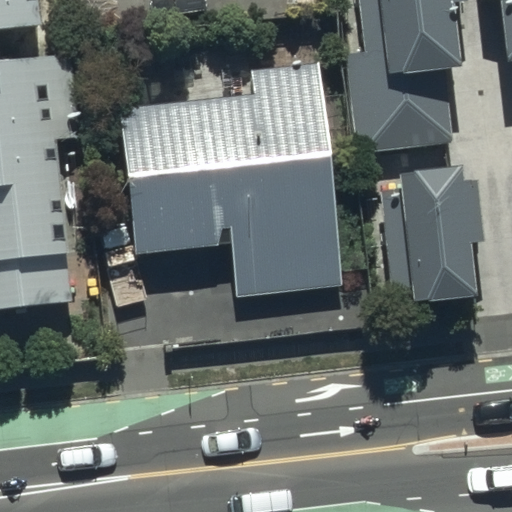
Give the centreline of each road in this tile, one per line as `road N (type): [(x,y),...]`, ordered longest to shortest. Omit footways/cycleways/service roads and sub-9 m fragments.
road 1 (secondary): [(272,462),(0,495)]
road 2 (secondary): [(272,462),(411,403),(511,391)]
road 3 (secondary): [(511,477),(272,462)]
